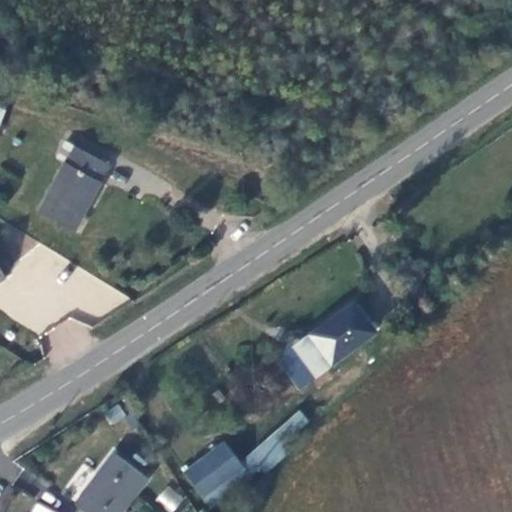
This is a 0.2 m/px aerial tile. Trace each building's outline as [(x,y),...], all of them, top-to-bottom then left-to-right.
[(72,144),(113,163),(118,153),(77,133),(72,144)] [(57,159),(65,163),(73,147),(65,143),(57,159)] [(65,163),(41,210),(76,227),(100,181),(98,180),(106,164),(73,147),(65,163)] [(351,303),(303,337),(313,350),(317,348),(330,362),(372,333),(351,303)] [(260,475),(314,426),(298,409),(244,459),(260,475)] [(183,472),(204,503),(243,476),(222,445),(183,472)] [(114,456),(75,503),(86,511),(120,511),(146,481),(114,456)] [(169,511),(172,511),(184,498),(168,485),(155,500),(169,511)] [(56,511),(33,503),(29,511),(56,511)]
